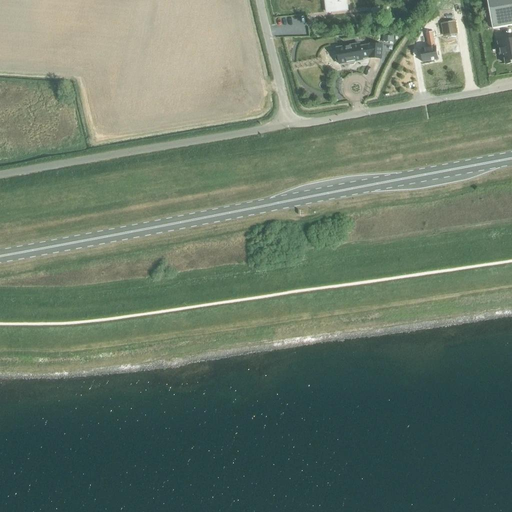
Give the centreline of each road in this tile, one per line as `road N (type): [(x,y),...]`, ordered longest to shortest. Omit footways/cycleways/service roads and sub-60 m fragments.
road 1 (primary): [(0,254),(511,161)]
road 2 (unclassified): [(0,175),(289,125)]
road 3 (residential): [(289,125),(511,84)]
road 4 (unclassified): [(289,125),(259,0)]
